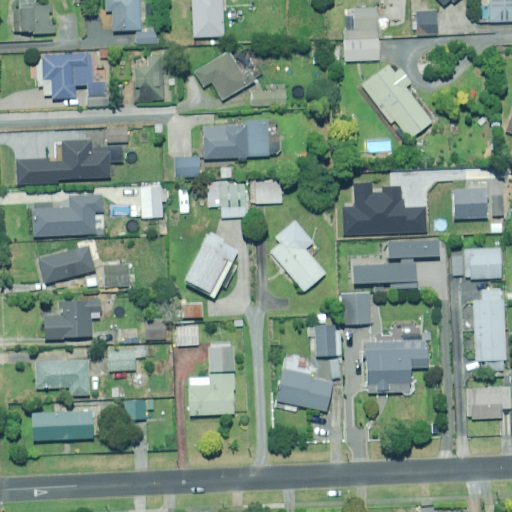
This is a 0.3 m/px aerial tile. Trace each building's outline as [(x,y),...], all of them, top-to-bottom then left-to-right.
[(34,0),(19,0),(20,9),(13,10),(14,32),(33,31),(34,33),(56,33),(55,20),(50,20),(49,5),(35,6),(34,0)] [(141,29),(139,0),(105,0),(106,11),(113,11),(114,30),(141,29)] [(223,35),(221,0),(193,0),(195,36),(223,35)] [(511,0),(477,0),(479,22),(511,20),(511,0)] [(380,59),(377,7),(355,9),(355,16),(347,17),(348,30),(345,30),(347,61),(380,59)] [(438,34),(436,11),(416,13),(418,35),(438,34)] [(158,31),(138,30),(137,43),(157,44),(158,31)] [(44,86),(45,95),(52,95),(52,98),(76,98),(76,85),(87,85),(88,106),(107,106),(107,82),(92,82),(91,53),(43,55),(43,65),(37,65),(38,86),(44,86)] [(247,85),(230,53),(195,71),(203,86),(213,82),(221,98),(247,85)] [(395,74),(389,65),(363,85),(392,123),(396,120),(410,138),(432,121),(405,87),(411,82),(401,69),(395,74)] [(167,66),(133,68),(135,107),(169,105),(167,66)] [(287,105),(287,90),(252,91),(253,106),(287,105)] [(270,155),(268,123),(203,127),(205,159),(270,155)] [(127,142),(126,127),(108,128),(108,142),(127,142)] [(91,150),(91,141),(61,143),(61,160),(16,163),(17,185),(109,180),(108,164),(123,164),(122,149),(91,150)] [(201,176),(200,157),(177,158),(178,177),(201,176)] [(247,182),(209,182),(209,207),(222,207),(222,217),(250,217),(250,200),(247,200),(247,182)] [(487,183),(468,184),(469,189),(453,190),(455,218),(488,217),(487,183)] [(283,203),(283,184),(252,184),(253,203),(283,203)] [(165,185),(141,185),(141,207),(136,207),(136,217),(165,217),(165,185)] [(191,187),(183,187),(183,206),(191,206),(191,187)] [(102,195),(69,196),(70,208),(32,209),(33,237),(95,235),(95,214),(103,214),(102,195)] [(404,200),(388,196),(384,217),(400,221),(404,200)] [(507,201),(493,201),(492,216),(496,216),(495,226),(506,226),(507,201)] [(313,241),(296,220),(276,237),(281,243),(271,251),(305,291),(326,273),(305,248),(313,241)] [(236,252),(207,238),(183,284),(212,299),(236,252)] [(439,255),(438,238),(388,240),(389,257),(439,255)] [(95,270),(89,246),(39,259),(45,283),(95,270)] [(501,278),(501,249),(466,249),(466,258),(454,258),(454,275),(467,275),(467,278),(501,278)] [(130,291),(128,264),(104,266),(106,288),(111,287),(111,292),(130,291)] [(389,284),(390,288),(415,287),(414,265),(351,267),(352,285),(389,284)] [(463,279),(451,280),(452,306),(463,305),(463,279)] [(506,370),(503,290),(483,290),(483,300),(475,301),(477,362),(486,361),(486,370),(506,370)] [(370,323),(369,294),(344,295),(345,324),(370,323)] [(102,312),(101,297),(85,298),(61,300),(62,316),(44,317),(45,339),(92,336),(91,312),(102,312)] [(204,303),(183,303),(183,317),(204,317),(204,303)] [(331,314),(315,314),(315,323),(331,323),(331,314)] [(168,340),(168,321),(147,321),(146,339),(168,340)] [(337,355),(336,325),(308,326),(309,336),(316,336),(316,356),(337,355)] [(200,345),(199,326),(178,327),(179,345),(200,345)] [(410,368),(427,367),(427,341),(366,343),(368,393),(403,391),(404,392),(405,393),(406,394),(407,395),(409,395),(410,395),(411,395),(413,394),(414,394),(415,393),(416,392),(416,391),(417,389),(417,388),(417,387),(417,385),(417,384),(416,383),(415,382),(414,381),(413,380),(410,379),(410,368)] [(234,373),(233,346),(208,346),(209,373),(209,377),(189,378),(190,415),(235,413),(234,373)] [(136,351),(109,350),(109,370),(136,371),(136,351)] [(91,395),(89,360),(35,363),(36,388),(70,387),(71,396),(91,395)] [(316,375),(283,368),(277,401),(328,411),(334,379),(316,375)] [(511,408),(511,388),(467,388),(467,399),(470,399),(470,419),(501,418),(501,408),(511,408)] [(146,418),(145,401),(126,401),(126,419),(146,418)] [(367,421),(366,401),(353,402),(354,422),(367,421)] [(94,438),(92,410),(32,413),(33,441),(94,438)]
